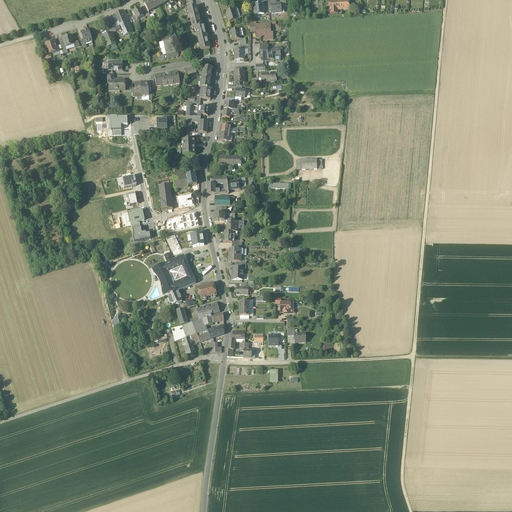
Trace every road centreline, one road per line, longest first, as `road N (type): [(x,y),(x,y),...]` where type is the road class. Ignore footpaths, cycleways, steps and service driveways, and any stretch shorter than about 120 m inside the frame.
road 1 (track): [(444,0),(413,357)]
road 2 (residential): [(223,361),(197,359),(0,423)]
road 3 (track): [(413,357),(402,474),(410,511)]
road 4 (tertiary): [(204,210),(222,56)]
road 5 (tertiary): [(223,361),(228,322),(204,210)]
road 6 (tertiary): [(203,511),(223,361)]
road 7 (residential): [(204,210),(150,219),(132,136),(137,126)]
road 8 (track): [(413,357),(289,362)]
